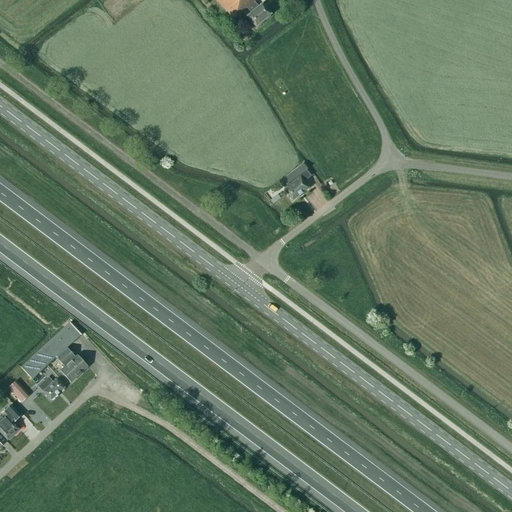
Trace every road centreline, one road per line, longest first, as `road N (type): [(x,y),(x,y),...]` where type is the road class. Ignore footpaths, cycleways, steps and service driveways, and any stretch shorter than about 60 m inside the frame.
road 1 (motorway): [(419,511),(0,194)]
road 2 (motorway): [(0,245),(350,511)]
road 3 (tertiary): [(511,493),(238,287)]
road 4 (unclassified): [(262,261),(0,63)]
road 5 (unclassified): [(511,449),(262,261)]
road 6 (tertiary): [(238,287),(0,104)]
road 7 (track): [(126,402),(283,511)]
road 8 (unclassified): [(396,153),(316,0)]
road 9 (unclassified): [(262,261),(396,153)]
road 10 (unclassified): [(0,476),(91,391),(126,402)]
